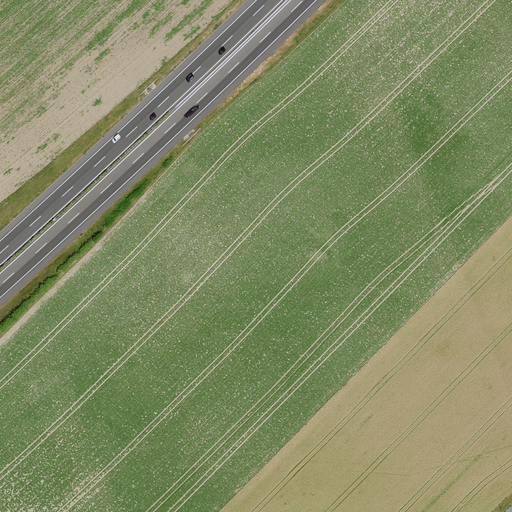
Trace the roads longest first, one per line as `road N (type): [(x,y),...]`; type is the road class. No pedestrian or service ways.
road 1 (motorway): [(0,285),(302,0)]
road 2 (motorway): [(268,0),(0,253)]
